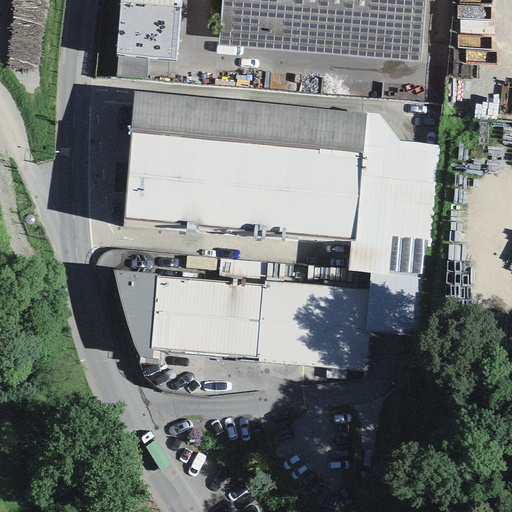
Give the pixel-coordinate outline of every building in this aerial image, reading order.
[(181,0),(119,0),(115,56),(176,61),(181,0)] [(221,0),(218,45),(420,62),(425,0),(221,0)] [(351,241),(366,114),(135,94),(124,220),(351,241)] [(364,334),(370,335),(419,340),(439,146),(401,142),(379,115),(366,114),(351,241),(349,271),(369,272),(368,291),(364,334)] [(255,360),(262,285),(114,271),(117,292),(125,319),(132,342),(139,356),(149,357),(150,348),(255,360)] [(364,334),(368,291),(264,282),(263,285),(262,285),(255,360),(366,370),(370,335),(364,334)]
